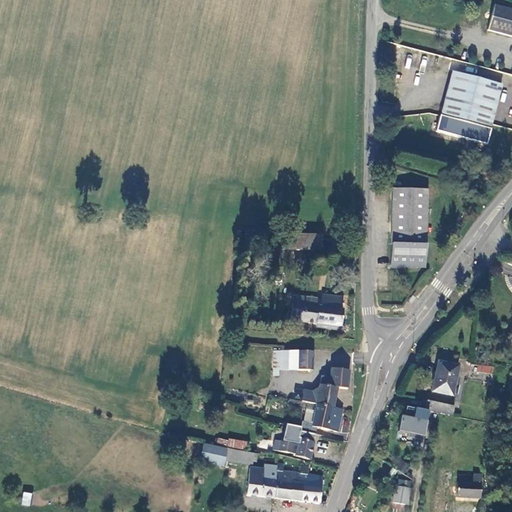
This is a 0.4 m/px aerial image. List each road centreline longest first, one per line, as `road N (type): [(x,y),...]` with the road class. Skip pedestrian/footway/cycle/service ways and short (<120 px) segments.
road 1 (unclassified): [(397,349),(374,334),(366,310),(373,0)]
road 2 (secondary): [(397,349),(511,196)]
road 3 (secondary): [(332,511),(397,349)]
